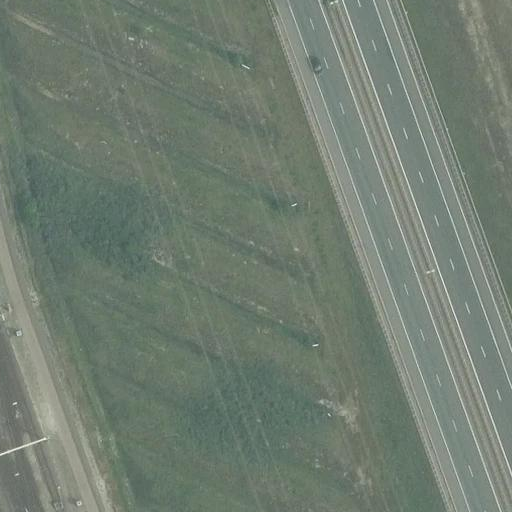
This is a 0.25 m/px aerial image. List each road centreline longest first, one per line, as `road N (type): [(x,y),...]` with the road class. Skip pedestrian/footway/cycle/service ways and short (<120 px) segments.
road 1 (trunk): [(301,0),(484,511)]
road 2 (trunk): [(511,436),(357,0)]
